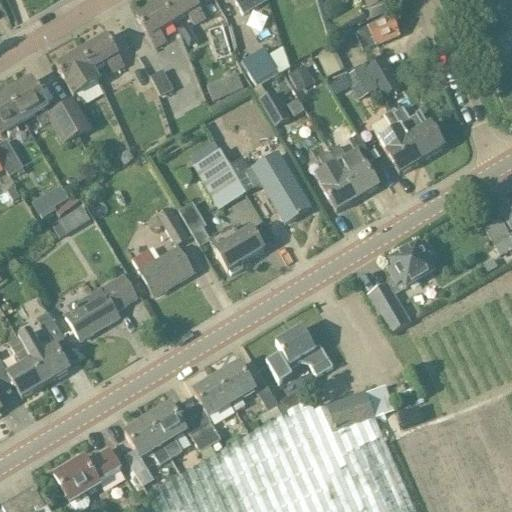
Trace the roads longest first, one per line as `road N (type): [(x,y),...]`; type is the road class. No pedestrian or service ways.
road 1 (secondary): [(0,469),(496,171)]
road 2 (residential): [(496,171),(425,0)]
